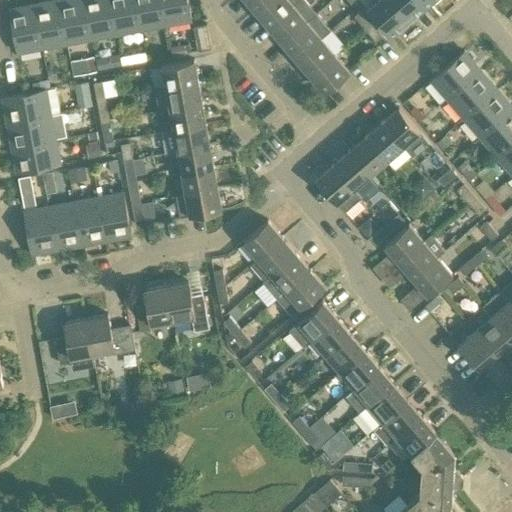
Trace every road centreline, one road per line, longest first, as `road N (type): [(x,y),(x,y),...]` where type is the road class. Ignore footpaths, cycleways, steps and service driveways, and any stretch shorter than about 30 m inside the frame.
road 1 (residential): [(283,171),(501,447)]
road 2 (residential): [(7,282),(214,237),(283,171)]
road 3 (residential): [(307,141),(473,7)]
road 4 (residential): [(211,0),(214,18),(307,141)]
